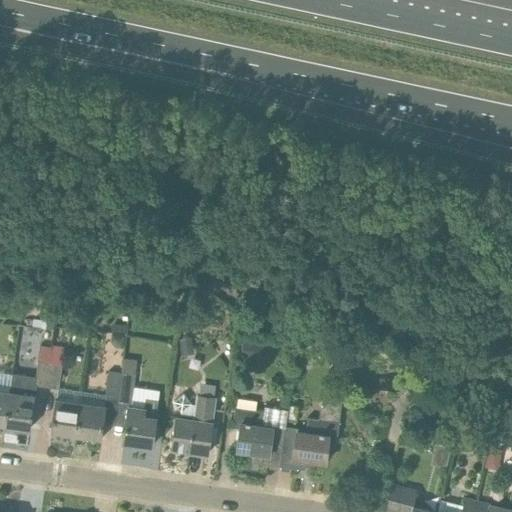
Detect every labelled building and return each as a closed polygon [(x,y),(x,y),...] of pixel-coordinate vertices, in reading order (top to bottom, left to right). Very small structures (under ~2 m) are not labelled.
[(48,386),(51,363),(39,361),(37,361),(35,377),(11,374),(10,384),(9,392),(12,393),(7,425),(30,429),(37,385),(48,386)] [(62,364),(51,363),(48,386),(58,388),(62,364)] [(118,397),(121,373),(108,371),(105,395),(108,396),(118,397)] [(135,375),(121,373),(118,397),(129,399),(132,399),(133,387),(135,375)] [(160,391),(133,387),(132,399),(129,399),(123,442),(152,446),(160,391)] [(0,424),(7,425),(12,393),(9,392),(0,390),(0,424)] [(101,439),(108,396),(105,395),(82,392),(80,404),(75,435),(101,439)] [(172,449),(207,454),(215,397),(198,395),(194,418),(176,416),(172,449)] [(75,435),(80,404),(56,400),(51,432),(75,435)] [(254,462),(280,466),(284,436),(288,409),(264,406),(264,411),(234,408),(231,427),(240,429),(237,451),(255,453),(254,462)] [(297,438),(284,436),(280,466),(305,470),(307,460),(325,463),(328,442),(336,443),(339,422),(309,417),(307,431),(298,430),(297,438)] [(434,511),(413,506),(417,491),(389,484),(383,510),(388,511),(434,511)] [(474,511),(477,502),(466,499),(461,511),(474,511)] [(488,511),(490,506),(477,502),(474,511),(488,511)]
